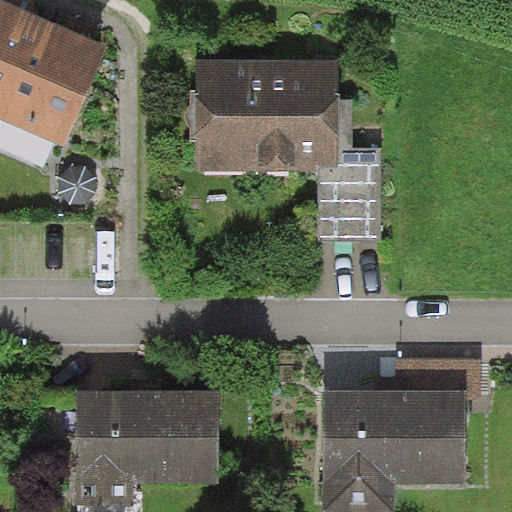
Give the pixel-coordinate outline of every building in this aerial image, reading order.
[(0,121),(64,150),(106,55),(80,44),(0,7),(0,121)] [(337,63),(197,65),(198,175),(321,173),(338,173),(338,149),(337,115),(337,63)] [(338,173),(321,173),(322,237),(380,236),(378,148),(338,149),(338,173)] [(326,392),(324,511),(329,511),(393,511),(394,487),(470,488),(472,415),(492,416),(492,364),(399,362),(399,394),(391,394),(326,392)] [(143,395),(78,395),(78,506),(131,506),(131,484),(218,484),(218,395),(143,395)]
